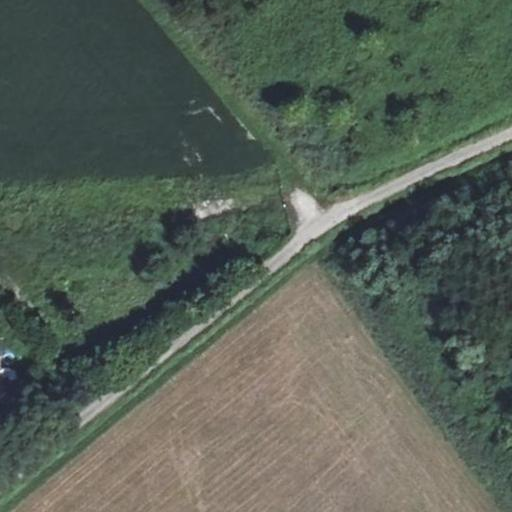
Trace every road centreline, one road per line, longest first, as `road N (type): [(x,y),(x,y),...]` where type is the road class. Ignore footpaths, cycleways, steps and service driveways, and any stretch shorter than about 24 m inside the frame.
road 1 (unclassified): [(0,488),(344,210),(511,130)]
road 2 (track): [(325,225),(140,0)]
